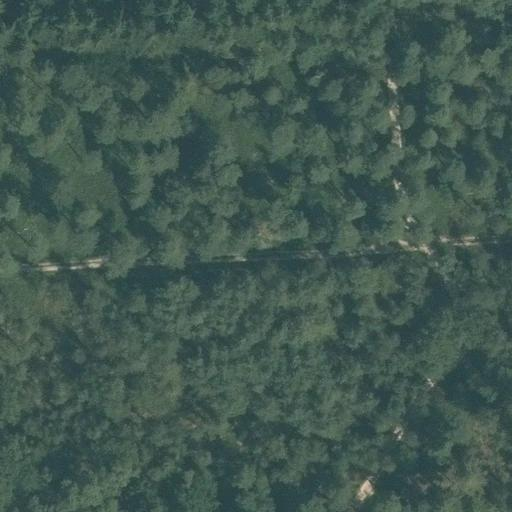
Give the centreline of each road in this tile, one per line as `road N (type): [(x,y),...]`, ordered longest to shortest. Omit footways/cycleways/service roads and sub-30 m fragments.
road 1 (track): [(511,223),(0,259)]
road 2 (track): [(381,0),(397,231),(437,258),(452,280),(467,354)]
road 3 (track): [(467,354),(442,372),(413,414),(359,511)]
